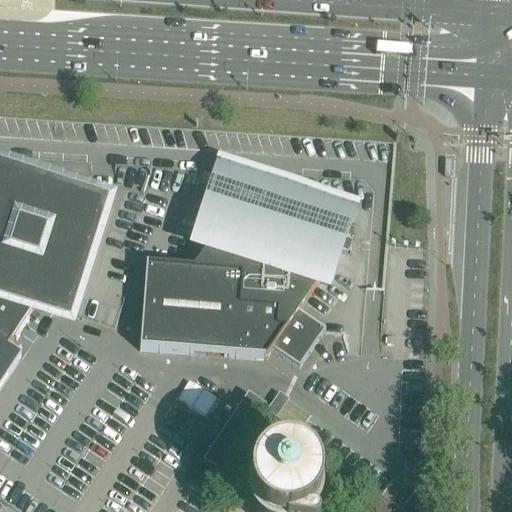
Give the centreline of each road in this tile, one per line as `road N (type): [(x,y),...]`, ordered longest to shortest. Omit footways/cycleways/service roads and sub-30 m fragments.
road 1 (primary): [(0,44),(484,78)]
road 2 (secondary): [(484,78),(464,511)]
road 3 (primary): [(487,15),(288,0)]
